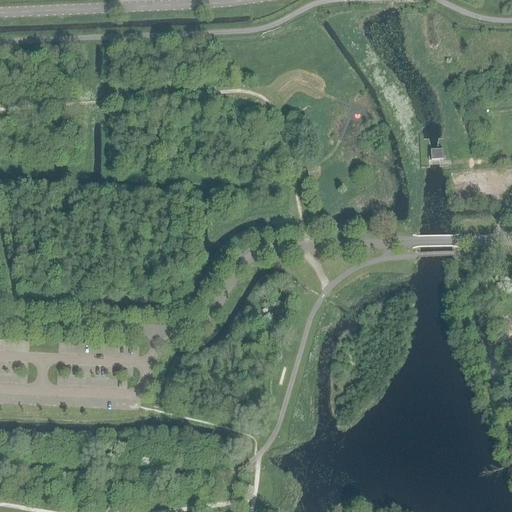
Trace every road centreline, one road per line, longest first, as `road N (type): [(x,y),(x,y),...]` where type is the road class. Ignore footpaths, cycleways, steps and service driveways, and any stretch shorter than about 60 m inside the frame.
road 1 (unclassified): [(259,252),(511,240)]
road 2 (unclassified): [(0,12),(243,0)]
